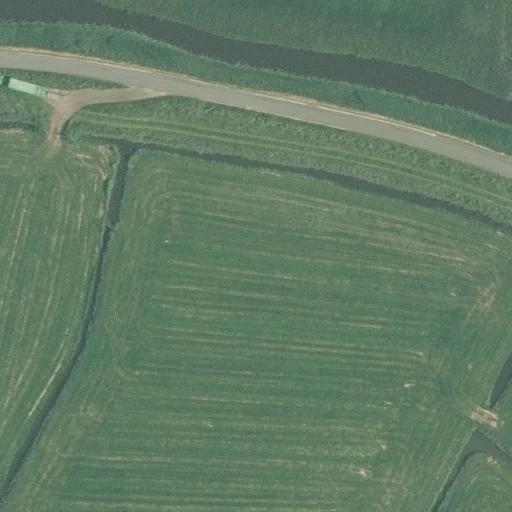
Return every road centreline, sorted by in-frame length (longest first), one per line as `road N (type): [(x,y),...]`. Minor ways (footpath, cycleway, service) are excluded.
road 1 (unclassified): [(511,167),(323,113),(0,55)]
road 2 (track): [(0,223),(50,143),(63,103)]
road 3 (track): [(451,402),(511,285)]
road 4 (track): [(398,511),(451,402)]
